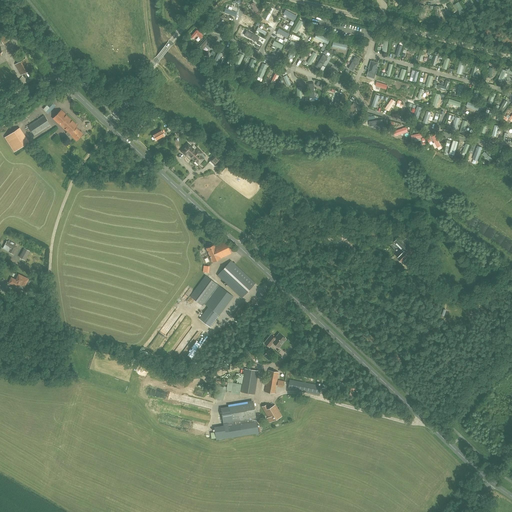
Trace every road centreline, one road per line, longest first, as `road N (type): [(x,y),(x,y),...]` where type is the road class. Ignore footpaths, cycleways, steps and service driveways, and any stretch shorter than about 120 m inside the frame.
road 1 (secondary): [(492,482),(106,122)]
road 2 (unclassified): [(511,57),(295,0)]
road 3 (track): [(26,294),(49,287),(53,237),(77,170),(111,126)]
road 4 (unclassified): [(106,122),(209,0)]
road 5 (secondary): [(106,122),(66,83),(13,0)]
road 6 (track): [(265,369),(239,368),(182,391),(128,373)]
